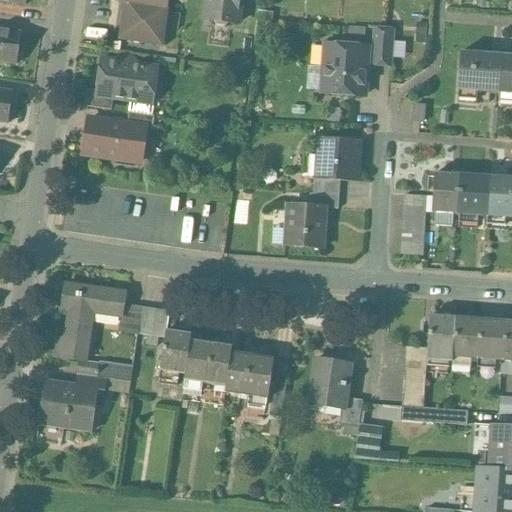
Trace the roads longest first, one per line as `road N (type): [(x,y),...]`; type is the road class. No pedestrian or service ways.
road 1 (residential): [(378,279),(35,236)]
road 2 (residential): [(67,0),(35,236)]
road 3 (residential): [(35,236),(0,459)]
road 4 (residential): [(388,137),(378,279)]
road 5 (residential): [(511,146),(388,137)]
road 6 (residential): [(511,289),(388,280)]
